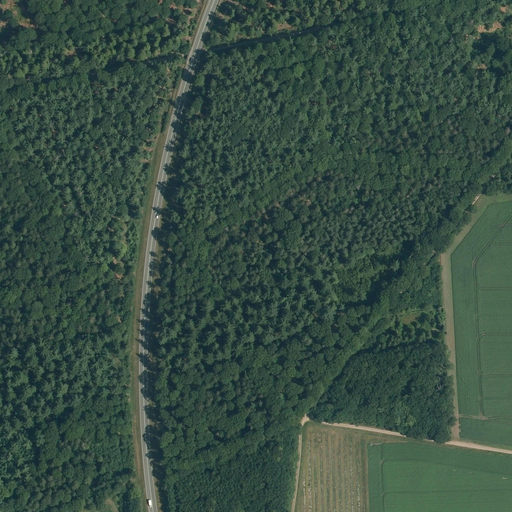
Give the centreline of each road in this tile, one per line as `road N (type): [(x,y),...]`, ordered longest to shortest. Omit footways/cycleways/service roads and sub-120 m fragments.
road 1 (trunk): [(152,511),(142,352),(153,225),(169,133),(214,0)]
road 2 (track): [(511,153),(303,417)]
road 3 (track): [(69,298),(42,448),(27,481),(0,492)]
road 4 (track): [(303,417),(511,452)]
road 5 (track): [(0,127),(76,255),(69,298)]
road 6 (track): [(499,168),(322,153)]
